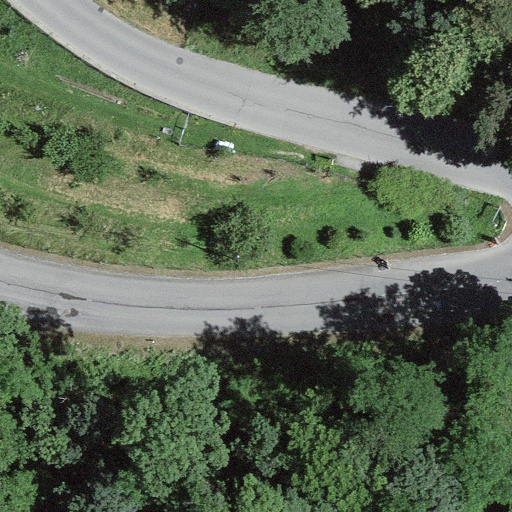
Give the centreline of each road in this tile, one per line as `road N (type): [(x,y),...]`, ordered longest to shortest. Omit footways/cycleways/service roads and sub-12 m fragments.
road 1 (tertiary): [(0,283),(182,308),(304,307),(511,280)]
road 2 (tertiary): [(511,173),(262,110),(109,42),(52,0)]
